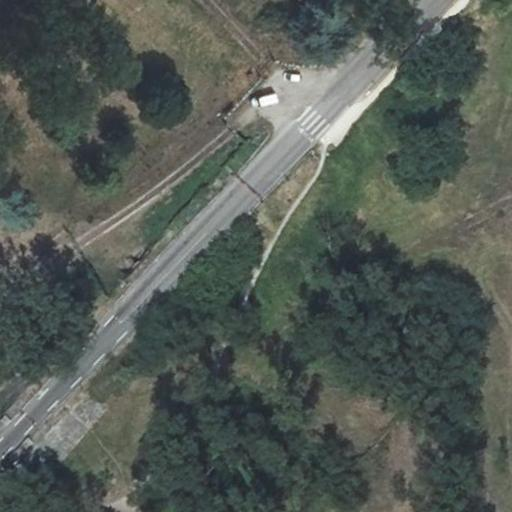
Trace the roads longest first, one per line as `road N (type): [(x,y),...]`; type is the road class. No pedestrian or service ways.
road 1 (tertiary): [(430,0),(0,449)]
road 2 (track): [(0,293),(161,194),(233,128),(288,92),(323,112)]
road 3 (track): [(121,511),(210,391),(224,356)]
road 4 (track): [(288,92),(202,0)]
road 5 (track): [(0,479),(14,490),(117,511)]
